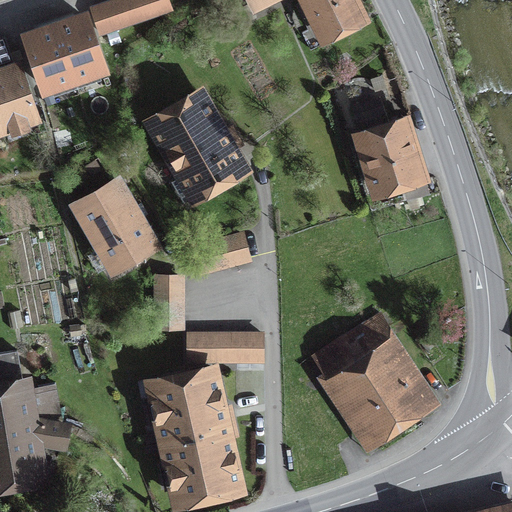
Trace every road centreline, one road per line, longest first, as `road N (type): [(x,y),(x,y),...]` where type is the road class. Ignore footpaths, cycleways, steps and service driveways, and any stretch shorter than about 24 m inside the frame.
road 1 (tertiary): [(391,0),(477,235),(492,324),(491,396),(504,423)]
road 2 (tertiary): [(317,511),(407,479),(504,423)]
